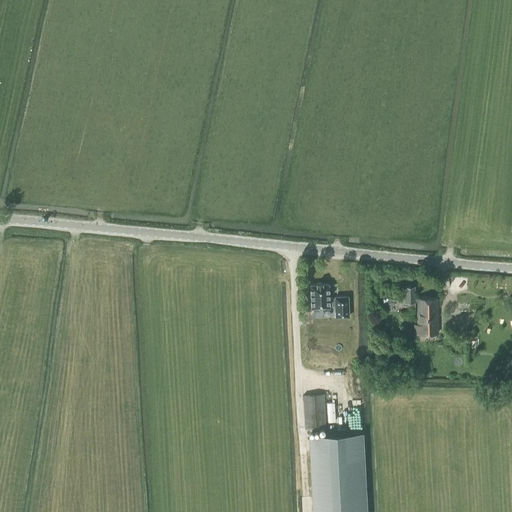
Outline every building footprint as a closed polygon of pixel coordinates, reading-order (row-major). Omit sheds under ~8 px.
[(329,299),(328,284),(322,284),(322,283),(317,283),(317,284),(310,285),(311,308),(329,307),(329,305),(335,305),(335,317),(349,316),(348,296),(335,297),(335,298),(329,299)] [(405,302),(415,302),(415,285),(404,286),(405,302)] [(415,324),(415,333),(438,333),(437,297),(418,297),(419,324),(415,324)] [(305,428),(325,426),(323,393),(303,395),(302,395),(302,399),(303,399),(305,428)] [(366,511),(363,432),(309,435),(312,511),(366,511)]
